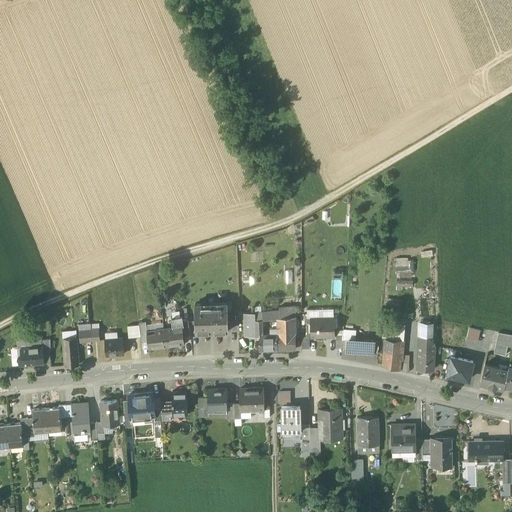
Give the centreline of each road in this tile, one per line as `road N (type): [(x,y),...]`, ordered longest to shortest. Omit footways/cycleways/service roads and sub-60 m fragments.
road 1 (track): [(511,90),(300,216),(145,266),(0,329)]
road 2 (tertiary): [(0,386),(167,368),(314,368),(511,409)]
road 3 (track): [(275,511),(272,369)]
